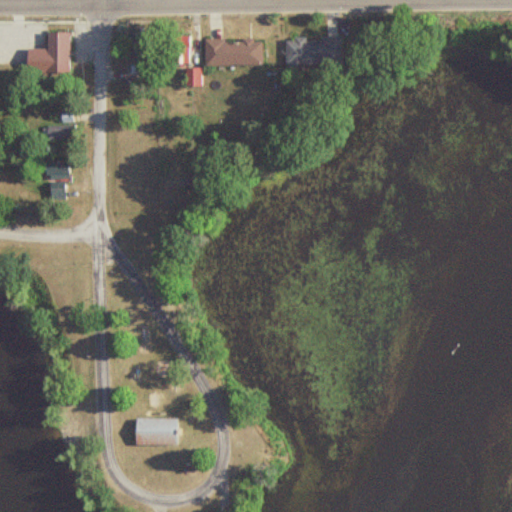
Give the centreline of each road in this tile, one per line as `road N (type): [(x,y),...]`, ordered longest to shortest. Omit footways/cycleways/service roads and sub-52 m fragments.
road 1 (residential): [(97,228),(195,368),(213,407),(218,466),(204,485),(180,496),(146,496),(123,485),(109,462),(97,228)]
road 2 (residential): [(97,228),(97,0)]
